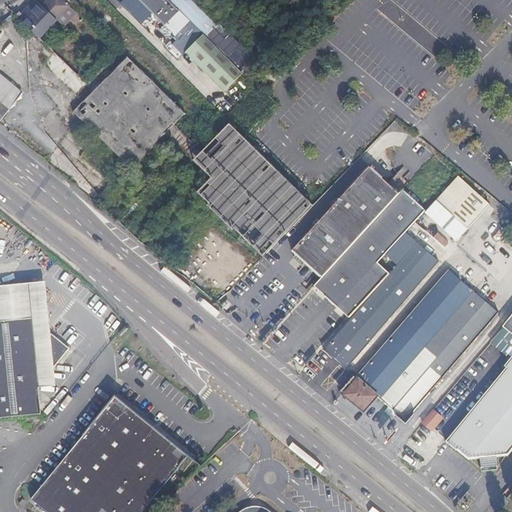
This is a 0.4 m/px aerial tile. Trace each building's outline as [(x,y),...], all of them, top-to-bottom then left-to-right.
[(28,19),(24,23),(29,27),(41,38),(58,20),(57,19),(43,6),(37,0),(35,0),(22,14),(28,19)] [(64,0),(49,0),(43,6),(57,19),(70,6),(64,0)] [(169,0),(139,0),(158,17),(172,2),(169,0)] [(169,0),(172,2),(189,19),(192,22),(206,36),(216,45),(231,30),(201,0),(169,0)] [(227,92),(245,75),(216,45),(206,36),(188,53),(227,92)] [(54,51),(42,64),(58,79),(76,96),(88,83),(54,51)] [(127,56),(73,111),(131,168),(185,113),(127,56)] [(0,120),(12,106),(19,99),(18,98),(22,93),(0,74),(0,120)] [(76,96),(58,79),(44,93),(64,112),(78,98),(76,96)] [(293,249),(322,276),(404,188),(410,182),(398,172),(388,182),(370,165),(293,249)] [(457,240),(486,207),(454,179),(427,209),(425,211),(457,240)] [(314,285),(350,318),(393,270),(382,258),(408,231),(425,211),(427,209),(404,188),(322,276),(314,285)] [(155,210),(146,203),(139,212),(133,207),(127,216),(143,229),(150,221),(147,219),(155,210)] [(382,258),(393,270),(324,349),(345,368),(440,260),(408,231),(382,258)] [(450,269),(356,376),(358,378),(344,394),(368,413),(381,399),(475,291),(450,269)] [(0,285),(0,320),(28,318),(30,334),(43,344),(48,337),(42,282),(0,285)] [(475,291),(381,399),(407,421),(500,313),(475,291)] [(511,339),(511,317),(502,331),(511,339)] [(28,318),(0,320),(0,417),(38,414),(35,388),(51,369),(68,350),(50,335),(48,337),(43,344),(30,334),(28,318)] [(509,363),(511,360),(511,339),(502,331),(489,347),(509,363)] [(509,363),(489,347),(435,409),(460,428),(511,365),(509,363)] [(511,360),(509,363),(511,365),(460,428),(446,446),(468,464),(478,463),(480,475),(497,472),(495,460),(507,458),(511,451),(511,360)] [(51,369),(35,388),(53,386),(51,369)] [(155,424),(119,393),(35,496),(53,511),(143,511),(191,454),(179,444),(155,424)] [(431,415),(423,426),(429,432),(438,421),(431,415)]
